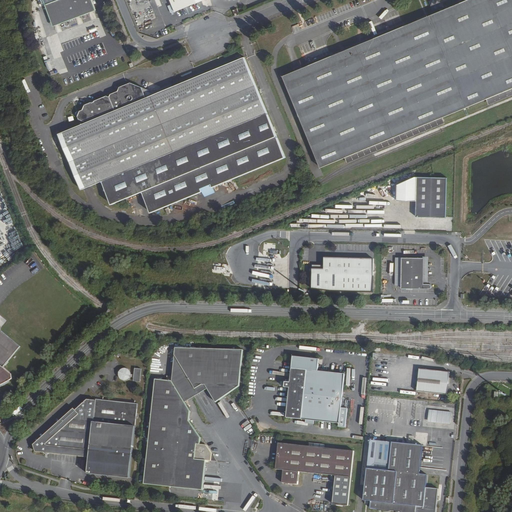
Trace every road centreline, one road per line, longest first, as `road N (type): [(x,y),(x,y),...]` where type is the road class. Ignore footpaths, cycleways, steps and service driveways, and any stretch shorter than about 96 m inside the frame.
road 1 (unknown): [(199,30),(198,53),(79,93),(61,107),(49,134),(86,198),(144,217),(172,215),(270,178),(285,162),(286,136),(240,23)]
road 2 (tertiary): [(511,317),(156,307),(106,331),(20,412)]
road 3 (unknown): [(365,437),(366,364),(350,351),(322,347),(284,347),(263,369),(269,417),(304,429)]
road 4 (residential): [(204,511),(45,490),(19,483),(0,465)]
road 5 (residential): [(297,0),(150,45),(134,36),(120,0)]
road 6 (unknown): [(63,493),(64,468),(31,457),(26,443),(120,356)]
road 7 (residential): [(511,376),(480,378),(471,387),(456,511)]
road 8 (unknown): [(438,282),(431,250),(395,250),(387,258),(393,292),(437,288)]
